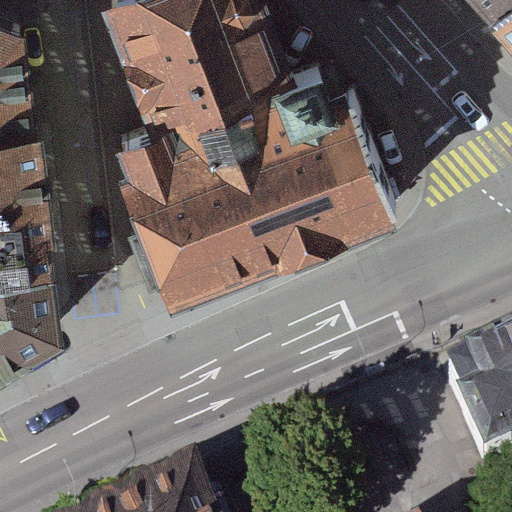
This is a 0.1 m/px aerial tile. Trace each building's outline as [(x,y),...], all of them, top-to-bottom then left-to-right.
[(295,102),(260,0),(118,0),(113,2),(159,141),(126,153),(170,282),(400,203),(358,81),(295,102)] [(511,0),(491,0),(511,23),(511,0)] [(0,3),(0,350),(59,320),(23,10),(0,3)] [(511,338),(459,362),(502,457),(511,452),(511,338)] [(213,511),(197,476),(120,511),(213,511)]
